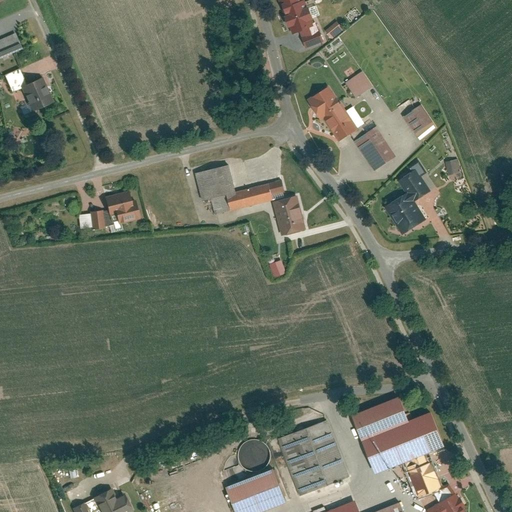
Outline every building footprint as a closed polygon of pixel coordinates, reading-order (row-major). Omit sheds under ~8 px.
[(281,0),(294,33),(302,30),(317,24),(307,0),(281,0)] [(331,39),(342,29),(337,23),(326,34),(331,39)] [(308,46),(325,40),(319,24),(317,24),(302,30),(308,46)] [(0,57),(23,47),(16,32),(0,39),(0,57)] [(21,67),(7,74),(14,90),(24,86),(28,84),(21,67)] [(364,70),(347,82),(357,96),(374,85),(364,70)] [(28,84),(24,86),(35,109),(55,100),(44,77),(28,84)] [(347,111),(330,86),(308,101),(321,119),(325,117),(341,141),(359,128),(347,111)] [(423,104),(405,116),(420,139),(439,127),(423,104)] [(367,123),(355,106),(347,111),(359,128),(367,123)] [(397,154),(378,126),(356,141),(376,168),(397,154)] [(459,159),(448,160),(450,173),(461,172),(459,159)] [(230,164),(197,172),(204,201),(213,199),(217,213),(241,207),(237,192),(230,164)] [(431,190),(418,169),(402,179),(410,192),(416,200),(431,190)] [(273,194),(286,190),(283,180),(270,183),(273,194)] [(273,194),(270,183),(237,192),(241,207),(274,198),(273,194)] [(131,191),(107,196),(112,215),(118,214),(120,223),(141,218),(138,204),(134,205),(131,191)] [(410,192),(387,207),(404,233),(427,219),(416,200),(410,192)] [(299,195),(275,201),(284,235),(308,229),(299,195)] [(104,210),(92,212),(92,215),(94,228),(106,226),(104,210)] [(81,229),(94,228),(92,215),(80,216),(81,229)] [(283,259),(271,264),(276,277),(288,273),(283,259)] [(410,420),(401,396),(354,414),(364,438),(410,420)] [(410,420),(364,438),(377,473),(417,457),(426,454),(446,446),(432,412),(410,420)] [(328,418),(279,437),(301,494),(350,474),(328,418)] [(417,457),(419,463),(428,459),(426,454),(417,457)] [(408,467),(419,497),(444,488),(432,458),(428,459),(419,463),(408,467)] [(274,468),(228,486),(237,511),(262,511),(287,502),(274,468)] [(468,511),(451,485),(437,494),(442,503),(429,510),(430,511),(468,511)] [(113,489),(95,497),(101,508),(102,511),(132,511),(135,511),(126,492),(117,497),(113,489)] [(86,501),(91,511),(92,511),(101,508),(95,497),(86,501)] [(362,511),(358,499),(325,511),(362,511)] [(75,507),(77,511),(91,511),(86,501),(75,507)] [(405,511),(402,502),(376,511),(405,511)]
